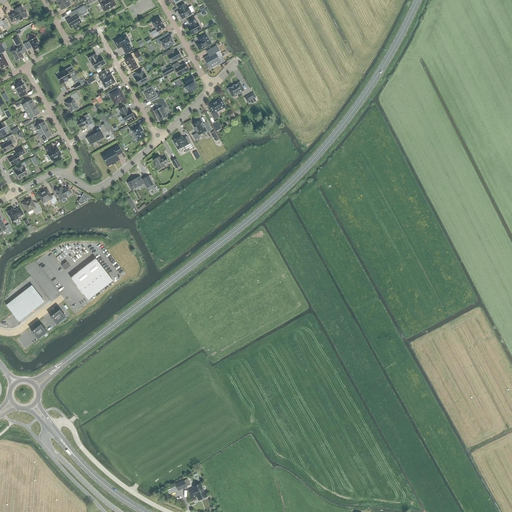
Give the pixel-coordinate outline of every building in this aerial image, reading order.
[(70,5),(67,0),(63,0),(57,4),(61,10),(70,5)] [(115,5),(112,0),(99,0),(101,2),(100,3),(104,11),(115,5)] [(186,8),(184,3),(178,7),(180,11),(178,12),(182,19),(186,16),(187,17),(190,15),(190,14),(191,13),(188,7),(186,8)] [(27,15),(27,14),(26,12),(25,12),(24,13),(21,6),(14,10),(15,12),(9,16),(12,22),(19,18),(20,20),(27,17),(26,16),(27,15)] [(74,16),(66,20),(71,28),(81,22),(78,17),(82,15),(87,12),(84,6),(78,9),(72,12),(74,16)] [(0,17),(0,26),(2,25),(4,29),(8,26),(5,20),(2,21),(0,17)] [(160,34),(158,31),(165,28),(163,24),(163,23),(162,21),(161,21),(159,18),(155,20),(155,19),(151,20),(152,21),(151,22),(156,30),(150,33),(153,38),(160,34)] [(197,23),(194,18),(188,21),(191,27),(188,28),(191,35),(201,29),(198,23),(197,23)] [(199,50),(210,44),(211,44),(205,33),(197,37),(200,42),(196,44),(199,50)] [(115,41),(116,42),(115,43),(117,46),(118,47),(119,48),(121,47),(121,46),(122,46),(122,47),(126,54),(132,50),(128,43),(129,42),(125,35),(115,41)] [(172,39),(170,36),(166,39),(164,35),(156,40),(159,45),(162,44),(164,49),(169,46),(169,47),(173,45),(173,44),(174,44),(171,40),(172,39)] [(17,37),(13,40),(16,46),(21,43),(17,37)] [(36,37),(29,41),(29,42),(27,43),(27,42),(23,44),(27,50),(32,47),(34,51),(41,47),(36,37)] [(18,48),(11,52),(16,61),(23,57),(21,54),(23,53),(24,53),(25,52),(22,46),(21,47),(18,49),(18,48)] [(216,48),(216,46),(206,51),(209,56),(204,59),(209,68),(210,67),(211,68),(216,65),(216,64),(220,62),(218,58),(221,57),(221,55),(216,48)] [(181,57),(178,51),(174,53),(174,52),(170,54),(168,51),(161,55),(162,55),(166,61),(170,59),(171,62),(181,57)] [(94,52),(87,56),(89,61),(91,60),(92,62),(92,63),(95,69),(105,64),(101,57),(97,59),(96,57),(97,57),(94,52)] [(0,66),(1,69),(8,65),(3,55),(0,56),(0,66)] [(132,57),(125,61),(127,64),(127,65),(128,67),(129,67),(131,71),(138,67),(132,57)] [(189,70),(185,63),(175,69),(179,76),(189,70)] [(61,74),(56,76),(60,83),(65,81),(67,80),(71,78),(69,74),(74,71),(71,66),(60,72),(61,74)] [(162,71),(164,76),(174,71),(171,66),(162,71)] [(144,75),(141,70),(136,73),(137,76),(138,75),(139,77),(135,79),(139,86),(148,81),(145,74),(144,75)] [(103,85),(105,89),(108,87),(108,86),(115,82),(111,75),(108,77),(107,76),(107,75),(105,71),(98,74),(102,80),(101,81),(103,85)] [(191,75),(184,80),(187,86),(184,88),(183,88),(187,92),(188,92),(187,92),(188,91),(189,92),(197,88),(192,79),(193,79),(191,75)] [(93,77),(86,81),(89,85),(91,84),(90,83),(95,80),(93,77)] [(17,88),(19,92),(18,93),(20,97),(27,94),(24,90),(26,89),(21,81),(14,85),(16,89),(17,88)] [(230,93),(232,97),(244,90),(240,82),(228,89),(228,90),(227,90),(229,93),(230,93)] [(161,97),(158,92),(155,94),(152,87),(142,92),(148,101),(153,98),(154,101),(161,97)] [(119,101),(124,98),(119,90),(115,92),(113,89),(104,94),(106,97),(111,95),(113,100),(112,100),(115,105),(119,102),(119,101)] [(67,107),(68,109),(69,109),(71,113),(78,109),(74,101),(80,98),(77,92),(70,96),(72,99),(65,103),(67,107)] [(251,94),(244,98),(248,104),(251,102),(250,101),(253,98),(254,98),(256,97),(253,93),(251,94)] [(164,109),(167,107),(163,99),(156,103),(159,108),(154,111),(159,121),(168,116),(164,109)] [(208,106),(212,112),(210,113),(214,120),(219,117),(216,112),(225,107),(221,99),(208,106)] [(26,112),(36,106),(32,100),(22,105),(26,112)] [(39,113),(36,106),(26,112),(29,119),(39,113)] [(121,116),(118,118),(121,124),(125,122),(134,116),(131,110),(128,112),(127,111),(127,110),(125,106),(119,110),(122,115),(121,116)] [(84,117),(76,122),(80,128),(85,125),(88,130),(94,127),(90,119),(87,114),(84,116),(84,117)] [(203,124),(200,120),(192,124),(196,130),(195,131),(196,133),(193,136),(195,140),(200,138),(198,135),(206,131),(207,132),(211,130),(207,122),(203,124)] [(34,127),(38,134),(48,128),(44,122),(34,127)] [(108,122),(102,125),(106,132),(112,129),(108,122)] [(130,131),(132,130),(134,134),(133,134),(135,138),(135,137),(138,141),(145,137),(143,133),(141,129),(141,130),(139,126),(138,126),(135,122),(128,127),(130,131)] [(52,135),(48,128),(38,134),(42,141),(52,135)] [(104,137),(100,130),(86,138),(87,138),(90,143),(103,136),(104,137)] [(214,131),(211,133),(215,141),(219,139),(214,131)] [(12,144),(16,142),(12,135),(6,138),(8,141),(0,146),(4,153),(14,147),(12,144)] [(181,136),(173,141),(178,150),(183,147),(186,152),(194,148),(190,141),(185,143),(181,136)] [(53,148),(51,144),(45,148),(51,160),(58,157),(58,158),(61,156),(60,155),(61,155),(57,148),(54,150),(53,148)] [(119,159),(117,156),(122,153),(118,146),(113,149),(114,151),(103,157),(107,165),(119,159)] [(11,166),(21,160),(19,156),(25,153),(22,147),(15,151),(17,155),(8,160),(11,166)] [(155,165),(157,169),(158,170),(165,166),(164,165),(169,162),(165,156),(161,159),(159,156),(153,160),(155,165)] [(176,158),(171,161),(176,169),(181,166),(176,158)] [(23,168),(21,164),(16,167),(18,171),(15,173),(19,179),(28,174),(24,168),(23,168)] [(127,183),(131,190),(144,183),(147,188),(153,185),(148,176),(142,179),(140,176),(127,183)] [(65,189),(63,190),(62,187),(55,191),(60,201),(67,197),(66,196),(71,193),(68,187),(65,189)] [(51,196),(50,195),(47,190),(38,194),(41,200),(43,203),(47,201),(49,199),(52,205),(58,202),(54,195),(51,196)] [(34,205),(31,199),(26,202),(25,202),(22,204),(24,207),(27,212),(34,209),(36,214),(41,211),(38,204),(34,205)] [(12,222),(18,218),(18,217),(23,214),(20,207),(16,209),(16,210),(14,211),(13,208),(6,212),(12,222)] [(0,233),(6,230),(8,233),(12,231),(9,225),(5,227),(1,219),(0,219),(0,233)] [(70,278),(88,300),(113,281),(95,258),(70,278)] [(18,321),(44,301),(32,285),(6,305),(18,321)] [(66,317),(60,309),(55,314),(50,317),(57,325),(66,317)] [(38,340),(47,332),(41,324),(35,328),(31,332),(38,340)] [(178,491),(187,487),(184,480),(175,484),(175,485),(177,490),(178,491)] [(191,498),(198,495),(200,500),(207,496),(205,492),(204,492),(200,485),(193,488),(194,489),(188,491),(191,498)]
